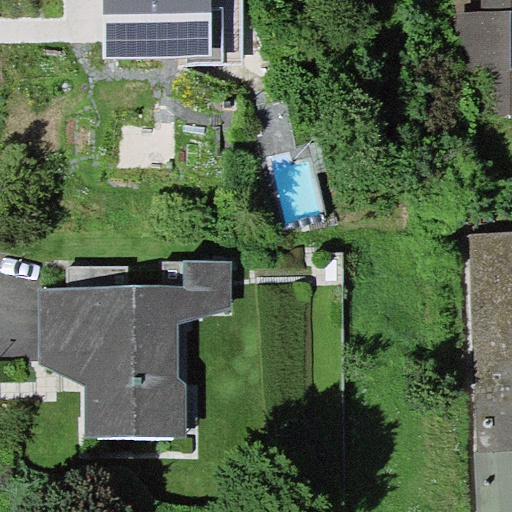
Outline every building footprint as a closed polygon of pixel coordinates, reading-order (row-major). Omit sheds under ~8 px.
[(102,0),(104,56),(188,56),(211,56),(211,8),(210,0),(102,0)] [(242,0),(210,0),(211,8),(223,8),(223,65),(243,65),(242,0)] [(452,0),(453,12),(456,12),(482,11),(482,0),(452,0)] [(511,0),(482,0),(482,11),(456,12),(457,72),(481,72),(482,115),(511,114),(511,0)] [(188,56),(188,65),(223,65),(223,8),(211,8),(211,56),(188,56)] [(511,231),(470,235),(476,450),(511,449),(511,231)] [(184,286),(128,286),(66,287),(38,287),(38,364),(84,385),(84,436),(187,436),(187,382),(178,376),(178,321),(232,308),(232,260),(184,260),(184,286)] [(66,266),(66,287),(128,286),(129,265),(66,266)]
